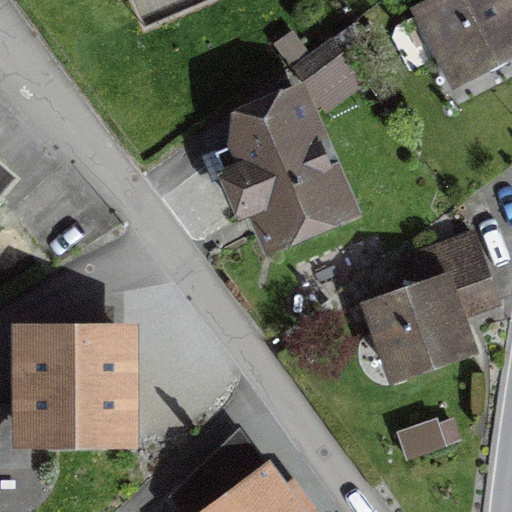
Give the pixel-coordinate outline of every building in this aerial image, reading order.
[(511,0),(430,0),(469,77),(511,54),(511,0)] [(333,31),(294,62),(309,82),(349,51),(333,31)] [(272,241),(340,217),(296,92),(238,112),(256,163),(234,171),(250,217),(262,212),(272,241)] [(0,193),(20,170),(0,153),(0,193)] [(429,273),(374,291),(400,371),(488,342),(476,304),(508,294),(483,217),(418,238),(429,273)] [(133,441),(132,322),(12,323),(13,443),(133,441)] [(11,404),(0,404),(0,468),(13,468),(11,404)] [(312,511),(275,460),(203,511),(312,511)]
